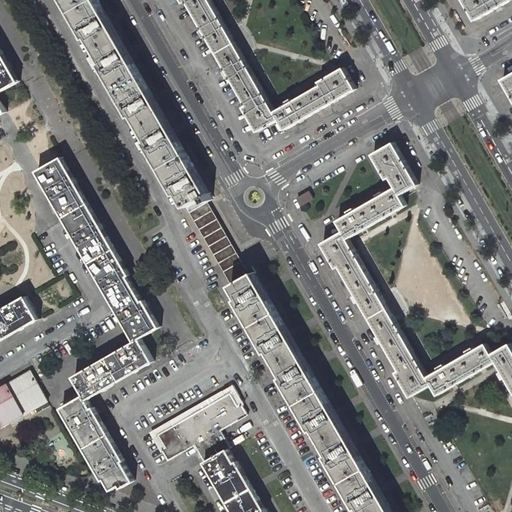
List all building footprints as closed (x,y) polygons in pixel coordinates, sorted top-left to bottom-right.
[(94,0),(69,0),(76,12),(94,0)] [(120,37),(97,0),(94,0),(76,12),(98,50),(120,37)] [(183,0),(185,3),(188,1),(205,29),(202,31),(206,37),(208,36),(218,53),(236,42),(229,29),(225,23),(224,20),(211,0),(183,0)] [(464,0),(477,20),(511,0),(464,0)] [(142,76),(120,37),(98,50),(121,89),(142,76)] [(244,56),(236,42),(218,53),(228,70),(225,72),(229,78),(232,76),(248,105),(245,106),(259,131),(280,119),(276,111),(270,100),(267,96),(249,65),(247,61),(244,56)] [(0,93),(20,82),(0,48),(0,93)] [(349,72),(345,67),(320,82),(322,85),(293,101),(292,98),(285,102),(287,105),(276,111),(280,119),(287,130),(358,88),(349,72)] [(165,115),(142,76),(121,89),(143,128),(165,115)] [(187,154),(165,115),(143,128),(166,167),(187,154)] [(396,142),(396,141),(374,154),(388,179),(392,177),(397,186),(402,194),(420,184),(396,142)] [(210,194),(187,154),(166,167),(192,212),(208,202),(213,199),(210,194)] [(115,249),(62,159),(39,171),(92,263),(115,249)] [(402,194),(397,186),(386,193),(384,190),(378,194),(379,197),(357,210),(355,207),(349,211),(351,213),(339,220),(345,230),(350,238),(362,231),(367,229),(391,215),(396,212),(408,205),(405,198),(402,194)] [(297,199),(302,207),(317,199),(313,191),(297,199)] [(208,202),(192,212),(231,279),(247,269),(208,202)] [(350,238),(345,230),(324,243),(338,268),(341,266),(358,294),(355,296),(359,302),(361,300),(371,318),(390,307),(382,293),(380,289),(377,284),(360,255),(357,250),(350,238)] [(161,328),(115,249),(92,263),(137,341),(143,338),(160,328),(161,328)] [(256,271),(253,266),(247,269),(231,279),(257,324),(278,312),(255,272),(256,271)] [(0,339),(40,317),(28,296),(0,311),(0,339)] [(397,320),(390,307),(371,318),(381,335),(379,337),(382,343),(385,341),(401,370),(398,371),(412,396),(431,386),(434,384),(429,376),(423,365),(420,359),(403,330),(400,325),(397,320)] [(301,351),(278,312),(257,324),(279,363),(301,351)] [(155,358),(143,338),(137,341),(76,376),(87,395),(88,398),(155,359),(155,358)] [(494,353),(488,342),(476,349),(474,347),(468,350),(470,353),(447,366),(446,363),(439,367),(441,370),(429,376),(434,384),(440,394),(452,388),(456,385),(481,371),(486,368),(498,361),(494,353)] [(511,343),(494,353),(498,361),(503,370),(501,372),(504,378),(507,377),(511,385),(511,343)] [(323,390),(301,351),(279,363),(301,402),(323,390)] [(49,401),(32,371),(9,384),(26,414),(48,401),(49,401)] [(26,414),(9,384),(0,389),(0,426),(1,428),(26,414)] [(345,429),(323,390),(301,402),(324,441),(345,429)] [(239,406),(232,393),(161,435),(168,447),(164,450),(170,461),(197,445),(208,463),(210,462),(230,450),(232,449),(222,431),(250,414),(244,403),(239,406)] [(88,398),(87,395),(66,407),(114,490),(122,485),(124,487),(136,480),(88,398)] [(368,468),(345,429),(324,441),(346,480),(368,468)] [(266,511),(230,450),(210,462),(238,511),(266,511)] [(380,511),(390,507),(368,468),(346,480),(364,511),(380,511)]
